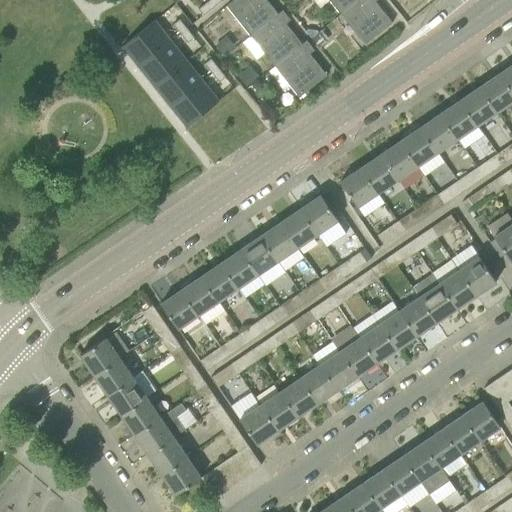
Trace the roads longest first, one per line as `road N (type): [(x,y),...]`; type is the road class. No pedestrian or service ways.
road 1 (tertiary): [(11,344),(503,0)]
road 2 (residential): [(239,511),(511,330)]
road 3 (residential): [(124,511),(11,344)]
